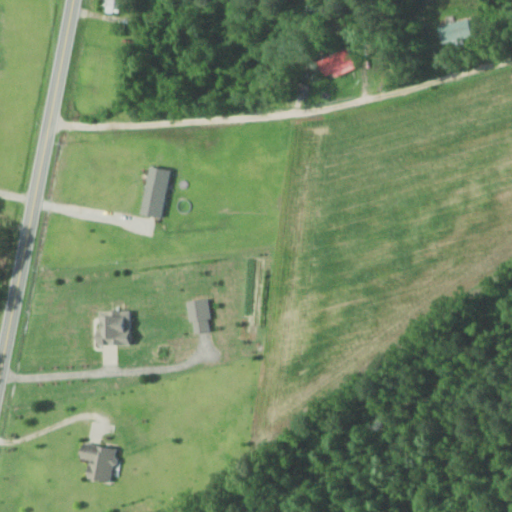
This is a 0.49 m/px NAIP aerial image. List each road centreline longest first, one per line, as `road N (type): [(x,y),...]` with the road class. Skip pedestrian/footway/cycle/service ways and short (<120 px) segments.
road 1 (residential): [(51,120),(116,126),(344,103),(507,45)]
road 2 (secondary): [(0,371),(74,0)]
